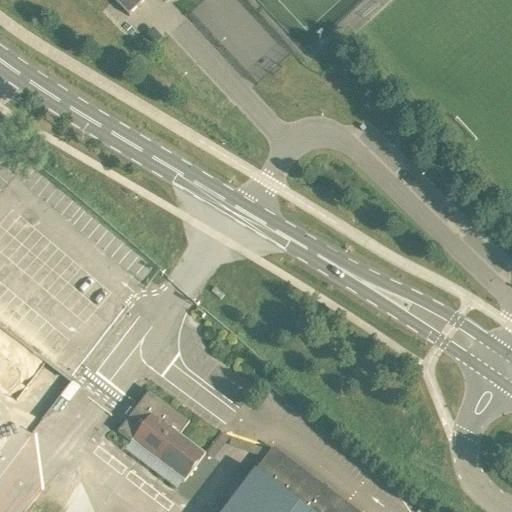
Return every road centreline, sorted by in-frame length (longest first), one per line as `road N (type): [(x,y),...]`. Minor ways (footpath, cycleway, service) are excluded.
road 1 (primary): [(358,280),(0,61)]
road 2 (primary): [(502,368),(455,320),(358,280)]
road 3 (primary): [(358,280),(461,357),(502,368)]
road 4 (unclassified): [(511,509),(483,492),(467,456),(502,368)]
